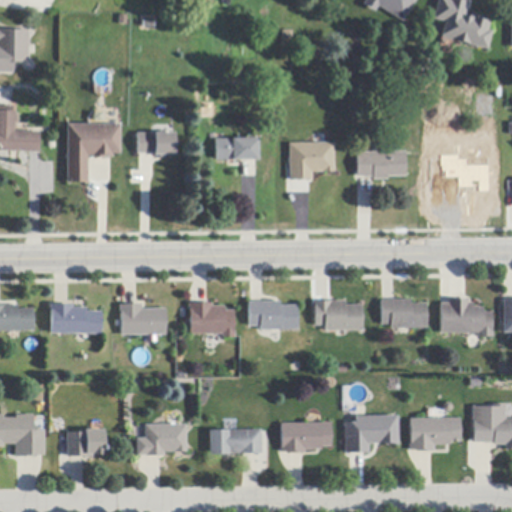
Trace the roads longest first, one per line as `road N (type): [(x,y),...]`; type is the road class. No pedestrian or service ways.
road 1 (residential): [(511,503),(496,497),(0,504)]
road 2 (residential): [(0,259),(511,254)]
